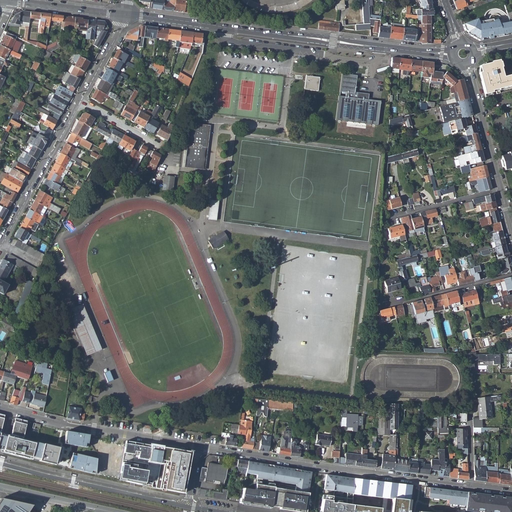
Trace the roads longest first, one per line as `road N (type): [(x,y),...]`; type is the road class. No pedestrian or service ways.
road 1 (residential): [(471,486),(199,447)]
road 2 (residential): [(199,447),(0,406)]
road 3 (primary): [(186,506),(0,464)]
road 4 (residential): [(220,28),(234,41),(371,59),(381,47)]
road 5 (tertiary): [(220,28),(381,47)]
road 6 (residential): [(78,102),(0,243)]
road 7 (tertiary): [(500,189),(467,64)]
road 8 (residential): [(511,274),(391,301)]
